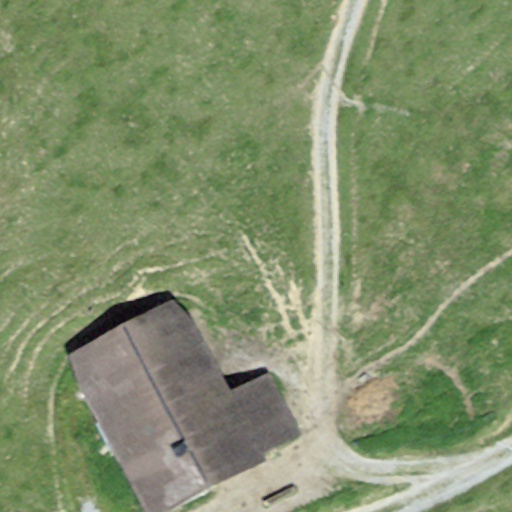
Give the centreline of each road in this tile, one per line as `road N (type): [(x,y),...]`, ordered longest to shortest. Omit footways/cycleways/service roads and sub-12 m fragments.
road 1 (track): [(342,0),(317,113),(313,415),(321,448),(370,473)]
road 2 (track): [(370,473),(511,434)]
